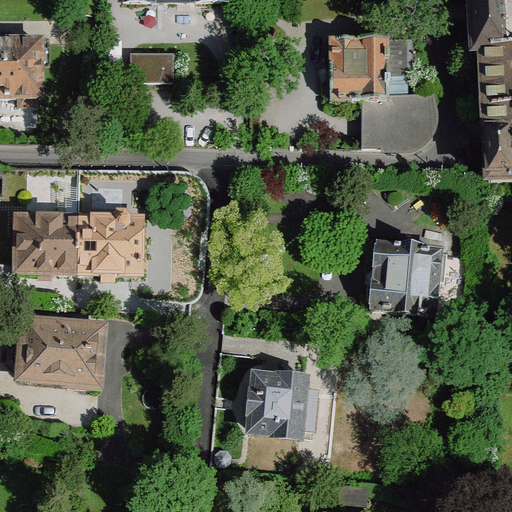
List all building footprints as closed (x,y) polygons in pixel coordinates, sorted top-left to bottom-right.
[(99,17),(98,0),(72,0),(73,17),(99,17)] [(511,0),(473,0),(475,59),(484,59),(511,57),(511,0)] [(361,45),(331,45),(331,82),(327,82),(323,87),(323,99),(330,104),(332,104),(332,106),(363,106),(363,112),(382,111),(389,111),(389,104),(389,80),(413,80),(413,45),(388,45),(389,40),(381,34),(369,34),(361,39),(361,45)] [(0,101),(42,101),(42,45),(18,45),(18,42),(13,37),(0,38),(0,37),(0,101)] [(172,80),(174,54),(131,52),(130,79),(172,80)] [(511,186),(511,57),(484,59),(490,187),(511,186)] [(433,104),(389,104),(389,111),(382,111),(381,153),(407,153),(417,151),(428,143),(435,133),(436,122),(433,104)] [(382,111),(363,112),(362,152),(381,153),(382,111)] [(56,220),(56,187),(37,187),(36,220),(56,220)] [(79,223),(19,222),(18,276),(78,277),(79,223)] [(142,224),(79,223),(78,277),(141,278),(142,224)] [(184,239),(185,231),(150,228),(149,278),(178,282),(184,239)] [(209,236),(184,239),(178,282),(203,291),(209,236)] [(422,253),(380,250),(373,314),(403,316),(436,319),(460,321),(466,260),(421,256),(422,253)] [(436,319),(403,316),(401,336),(434,338),(436,319)] [(105,332),(25,325),(23,347),(21,373),(20,382),(100,389),(105,332)] [(21,373),(23,347),(20,346),(13,353),(11,365),(18,372),(21,373)] [(305,386),(258,381),(253,434),(300,440),(305,386)] [(230,473),(233,437),(215,436),(211,471),(230,473)] [(368,509),(369,491),(338,488),(336,506),(368,509)] [(166,511),(167,493),(150,493),(149,511),(166,511)]
